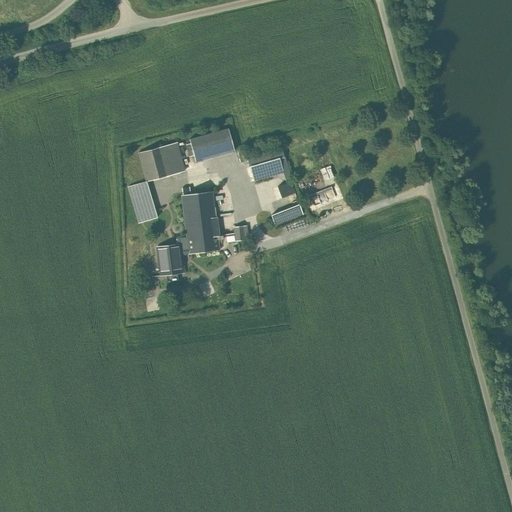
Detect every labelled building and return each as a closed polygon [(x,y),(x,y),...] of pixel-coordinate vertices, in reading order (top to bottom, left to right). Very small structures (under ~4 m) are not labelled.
[(228,129),(189,140),(195,162),(234,151),(228,129)] [(176,143),(163,147),(170,175),(184,171),(176,143)] [(163,147),(138,153),(145,182),(146,182),(170,175),(163,147)] [(279,158),(249,167),(253,182),(283,173),(279,158)] [(336,196),(333,185),(329,186),(327,181),(308,186),(312,198),(326,195),(327,198),(336,196)] [(145,182),(128,187),(139,223),(156,218),(154,211),(146,182),(145,182)] [(291,182),(277,186),(281,198),(295,194),(291,182)] [(212,192),(181,196),(186,239),(187,239),(188,249),(189,254),(219,250),(212,192)] [(303,215),(298,205),(270,215),(274,226),(303,215)] [(246,226),(234,228),(235,241),(248,240),(246,226)] [(177,245),(157,247),(159,264),(160,276),(181,273),(178,251),(188,249),(187,239),(186,239),(176,240),(177,245)]
